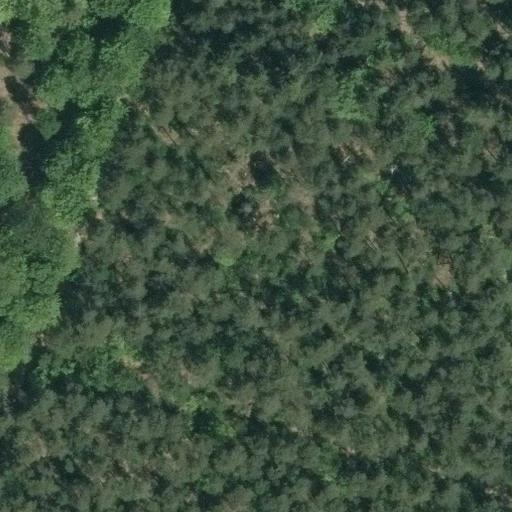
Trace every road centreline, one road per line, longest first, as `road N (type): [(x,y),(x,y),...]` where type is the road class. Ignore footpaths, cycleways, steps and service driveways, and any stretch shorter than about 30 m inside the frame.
road 1 (track): [(511,500),(111,342),(5,330)]
road 2 (track): [(120,0),(0,347)]
